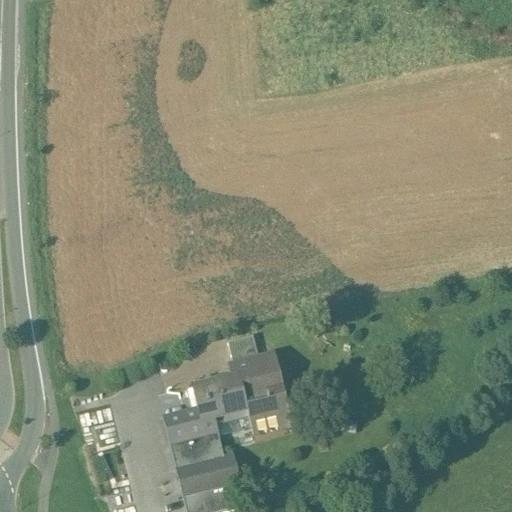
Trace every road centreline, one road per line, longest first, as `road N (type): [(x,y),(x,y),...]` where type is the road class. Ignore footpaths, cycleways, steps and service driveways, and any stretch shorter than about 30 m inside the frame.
road 1 (primary): [(1,483),(31,432),(35,405),(20,258),(2,198)]
road 2 (primary): [(4,0),(2,198)]
